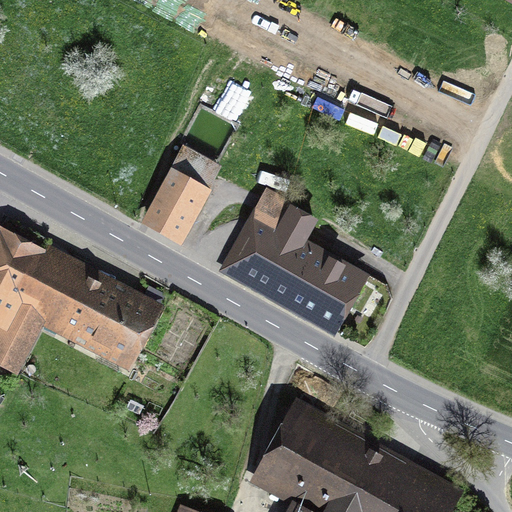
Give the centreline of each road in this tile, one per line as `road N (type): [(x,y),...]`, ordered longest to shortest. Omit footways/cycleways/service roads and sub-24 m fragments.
road 1 (secondary): [(413,396),(0,173)]
road 2 (track): [(368,376),(511,75)]
road 3 (unclassified): [(413,396),(421,429),(488,495)]
